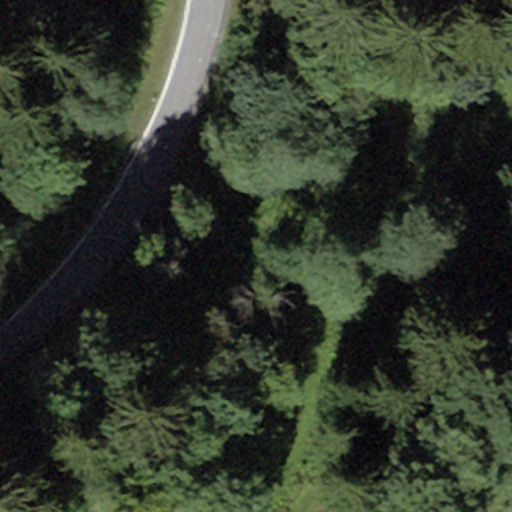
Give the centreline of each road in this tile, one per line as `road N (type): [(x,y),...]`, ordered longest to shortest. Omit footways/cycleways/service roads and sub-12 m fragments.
road 1 (track): [(246,511),(264,487),(308,360),(326,269),(350,211),(347,182),(329,171),(306,178),(167,327),(74,363),(20,373),(0,368)]
road 2 (tertiary): [(0,355),(82,276),(138,196),(173,117),(204,0)]
